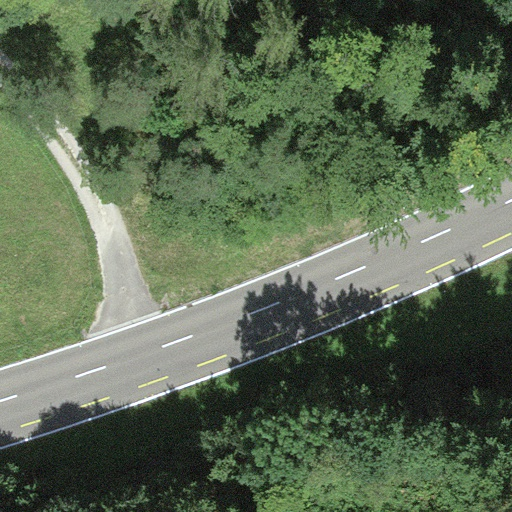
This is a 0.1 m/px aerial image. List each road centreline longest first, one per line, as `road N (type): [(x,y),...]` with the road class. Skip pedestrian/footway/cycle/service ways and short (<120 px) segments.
road 1 (secondary): [(511,193),(158,353),(0,402)]
road 2 (track): [(0,64),(115,222),(158,353)]
